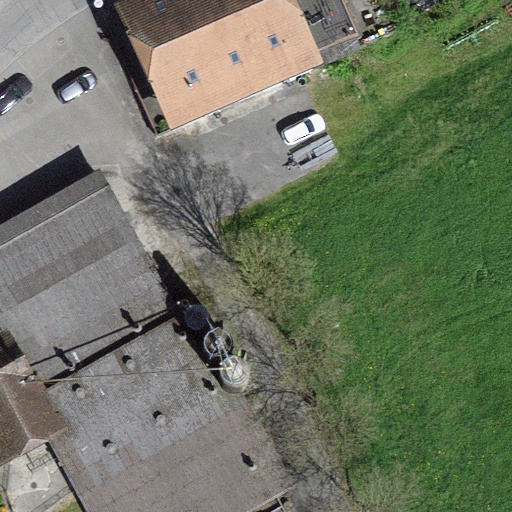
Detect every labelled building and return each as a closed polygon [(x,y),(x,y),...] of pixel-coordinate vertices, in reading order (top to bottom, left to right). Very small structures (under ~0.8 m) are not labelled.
[(279,62),(254,0),(156,0),(94,25),(132,121),(279,62)] [(103,195),(0,253),(0,325),(106,511),(186,511),(260,470),(103,195)] [(0,445),(6,455),(52,425),(0,338),(0,445)] [(211,367),(215,369),(220,369),(225,368),(230,365),(233,361),(234,357),(234,352),(232,347),(228,343),(224,341),(220,340),(215,341),(211,343),(208,346),(206,350),(205,354),(206,359),(207,363),(211,367)] [(225,396),(229,398),(234,398),(239,397),(244,395),(247,391),(248,386),(248,381),(246,376),(242,372),(238,370),(234,369),(229,370),(225,372),(222,375),(220,379),(219,383),(219,388),(221,392),(225,396)]
